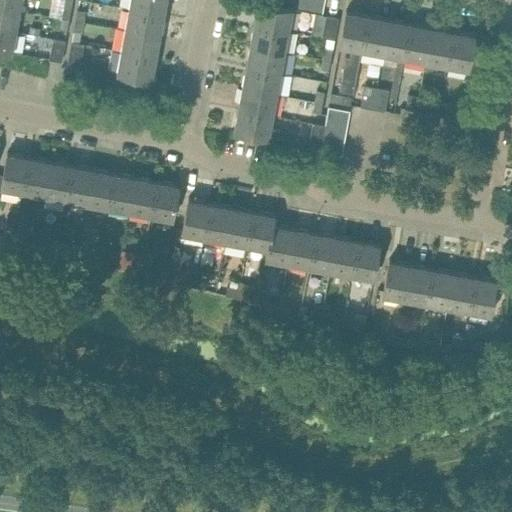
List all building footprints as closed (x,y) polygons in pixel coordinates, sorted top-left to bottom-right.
[(0,0),(0,5),(19,10),(21,0),(0,0)] [(69,19),(72,0),(64,0),(63,7),(61,17),(69,19)] [(164,14),(166,0),(129,0),(129,8),(164,14)] [(299,9),(300,0),(290,0),(289,7),(292,8),(299,9)] [(310,11),(312,0),(300,0),(299,9),(310,11)] [(324,0),(312,0),(310,11),(316,12),(322,13),(324,0)] [(288,30),(292,8),(289,7),(277,5),(267,3),(257,1),(253,23),(288,30)] [(0,27),(15,31),(19,10),(0,5),(0,27)] [(160,36),(164,14),(129,8),(125,29),(160,36)] [(85,11),(77,9),(75,20),(83,22),(85,11)] [(361,49),(368,13),(346,9),(339,45),(351,47),(350,56),(345,56),(339,90),(353,93),(361,49)] [(326,14),(322,13),(316,12),(312,34),(322,35),(322,36),(325,37),(334,38),(338,16),(326,14)] [(383,53),(389,17),(368,13),(361,49),(383,53)] [(67,30),(69,19),(61,17),(59,28),(67,30)] [(404,57),(410,21),(389,17),(383,53),(404,57)] [(80,32),(83,22),(75,20),(73,31),(80,32)] [(425,61),(431,25),(410,21),(404,57),(425,61)] [(284,51),(288,30),(253,23),(249,44),(284,51)] [(446,64),(453,29),(431,25),(425,61),(446,64)] [(0,50),(11,53),(15,31),(0,27),(0,50)] [(30,27),(29,33),(39,35),(40,28),(30,27)] [(156,57),(160,36),(125,29),(121,50),(156,57)] [(475,33),(453,29),(446,64),(468,69),(475,33)] [(61,61),(65,40),(53,37),(49,59),(61,61)] [(332,49),(334,38),(325,37),(322,58),(330,60),(332,49)] [(71,41),(67,63),(79,65),(84,44),(71,41)] [(280,72),(284,51),(249,44),(245,66),(280,72)] [(152,78),(156,57),(121,50),(117,72),(134,75),(150,78),(152,78)] [(328,70),(330,60),(322,58),(320,69),(328,70)] [(276,94),(280,72),(245,66),(241,87),(276,94)] [(134,75),(132,84),(148,87),(150,78),(134,75)] [(372,108),(376,87),(365,84),(360,106),(372,108)] [(272,115),(276,94),(241,87),(237,108),(272,115)] [(388,89),(376,87),(372,108),(384,110),(388,89)] [(324,91),(316,89),(314,100),(322,102),(324,91)] [(408,89),(405,108),(416,110),(417,102),(419,91),(408,89)] [(330,99),(350,103),(352,96),(331,92),(330,99)] [(320,113),(322,102),(314,100),(312,111),(320,113)] [(459,118),(462,105),(439,101),(437,114),(459,118)] [(427,112),(428,104),(417,102),(416,110),(427,112)] [(347,121),(350,110),(328,106),(326,117),(347,121)] [(268,137),(272,117),(272,115),(237,108),(233,130),(268,137)] [(345,132),(347,121),(326,117),(325,124),(324,128),(345,132)] [(321,145),(322,140),(324,128),(325,124),(312,122),(309,143),(321,145)] [(343,144),(345,132),(324,128),(322,140),(343,144)] [(341,155),(343,144),(322,140),(321,145),(320,151),(341,155)] [(23,191),(29,155),(7,151),(3,174),(1,187),(23,191)] [(45,195),(51,160),(29,155),(23,191),(45,195)] [(67,199),(72,163),(51,160),(45,195),(67,199)] [(87,203),(93,167),(72,163),(67,199),(87,203)] [(109,207),(115,171),(93,167),(87,203),(109,207)] [(130,211),(136,175),(115,171),(109,207),(130,211)] [(151,214),(157,179),(136,175),(130,211),(151,214)] [(172,218),(179,183),(157,179),(151,214),(172,218)] [(204,236),(210,201),(188,197),(182,232),(204,236)] [(225,240),(232,205),(210,201),(204,236),(225,240)] [(247,244),(253,209),(232,205),(225,240),(247,244)] [(275,213),(253,209),(247,244),(267,248),(268,248),(273,223),(275,213)] [(8,216),(3,236),(12,238),(15,230),(13,230),(16,218),(8,216)] [(287,263),(294,227),(273,223),(268,248),(267,248),(265,258),(287,263)] [(309,266),(316,231),(294,227),(287,263),(309,266)] [(26,233),(15,230),(12,238),(24,241),(26,233)] [(330,270),(337,234),(316,231),(309,266),(330,270)] [(44,247),(55,250),(57,242),(59,234),(49,232),(44,247)] [(351,274),(358,238),(337,234),(330,270),(351,274)] [(373,278),(380,242),(358,238),(351,274),(373,278)] [(67,244),(57,242),(55,250),(65,252),(67,244)] [(90,247),(85,264),(96,267),(98,259),(97,259),(99,250),(90,247)] [(140,271),(141,266),(142,257),(121,252),(119,266),(140,271)] [(109,262),(98,259),(96,267),(107,270),(109,262)] [(183,284),(194,286),(196,278),(200,262),(189,259),(183,284)] [(405,298),(411,263),(389,259),(382,294),(405,298)] [(426,302),(432,267),(411,263),(405,298),(426,302)] [(243,265),(237,289),(235,297),(257,303),(257,301),(261,286),(251,283),(251,267),(243,265)] [(152,268),(141,266),(140,271),(151,274),(152,268)] [(447,306),(453,270),(432,267),(426,302),(447,306)] [(468,310),(475,275),(453,270),(447,306),(468,310)] [(497,279),(475,275),(468,310),(490,314),(497,279)] [(206,281),(196,278),(194,286),(204,289),(206,281)] [(231,281),(229,287),(237,289),(238,283),(231,281)] [(235,297),(237,289),(229,287),(217,284),(215,292),(235,297)] [(277,314),(279,307),(257,301),(257,303),(255,309),(277,314)] [(290,310),(279,307),(277,314),(288,317),(290,310)] [(320,319),(322,311),(312,309),(310,316),(320,319)] [(341,324),(343,317),(333,314),(322,311),(320,319),(341,324)] [(365,323),(343,317),(341,324),(364,330),(365,323)] [(396,343),(398,335),(387,334),(386,341),(396,343)] [(419,347),(420,339),(408,337),(398,335),(396,343),(407,345),(419,347)] [(452,343),(462,345),(463,338),(452,336),(451,343),(441,341),(441,343),(438,358),(449,360),(452,343)] [(482,341),(463,338),(462,345),(480,349),(482,341)] [(438,358),(441,343),(420,339),(419,347),(435,351),(434,357),(438,358)]
